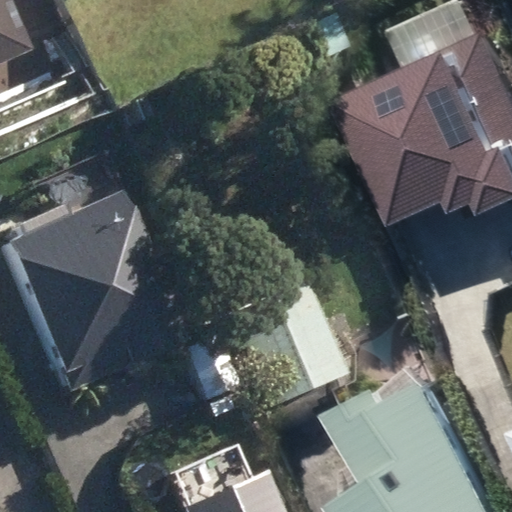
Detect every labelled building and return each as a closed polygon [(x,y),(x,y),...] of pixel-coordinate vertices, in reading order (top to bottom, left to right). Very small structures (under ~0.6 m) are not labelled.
[(0,0),(0,65),(29,52),(6,0),(0,0)] [(494,188),(502,206),(511,201),(511,67),(492,25),(352,87),(414,224),(494,188)] [(115,113),(123,132),(149,121),(140,101),(115,113)] [(0,247),(65,396),(181,346),(116,196),(62,218),(59,211),(12,232),(16,240),(0,247)] [(225,317),(266,411),(339,380),(298,285),(225,317)] [(511,290),(447,320),(484,400),(511,387),(511,290)] [(234,393),(210,338),(177,353),(200,407),(234,393)] [(410,394),(403,381),(348,410),(351,416),(385,480),(350,502),(356,511),(511,511),(451,374),(410,394)] [(275,511),(261,479),(186,511),(275,511)]
